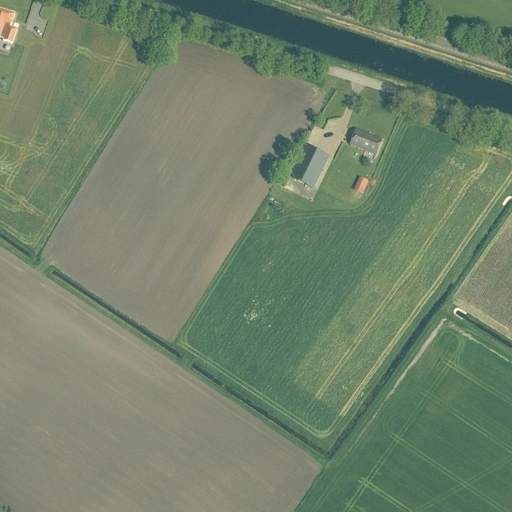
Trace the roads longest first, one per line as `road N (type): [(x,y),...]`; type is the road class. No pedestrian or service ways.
road 1 (unclassified): [(511,130),(108,0)]
road 2 (tertiary): [(511,66),(304,0)]
